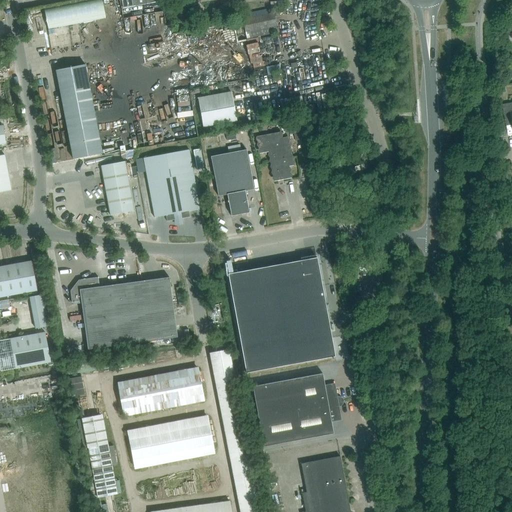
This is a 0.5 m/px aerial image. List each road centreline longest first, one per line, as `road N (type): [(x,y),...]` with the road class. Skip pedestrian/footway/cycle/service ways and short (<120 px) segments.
road 1 (tertiary): [(427,511),(429,53)]
road 2 (unclassified): [(395,511),(373,385),(382,240)]
road 3 (unclassified): [(382,240),(391,180),(336,0)]
road 4 (unclassified): [(35,234),(41,191),(9,0)]
road 5 (unclassified): [(189,249),(329,228),(382,240)]
road 6 (unclassified): [(189,249),(35,234)]
